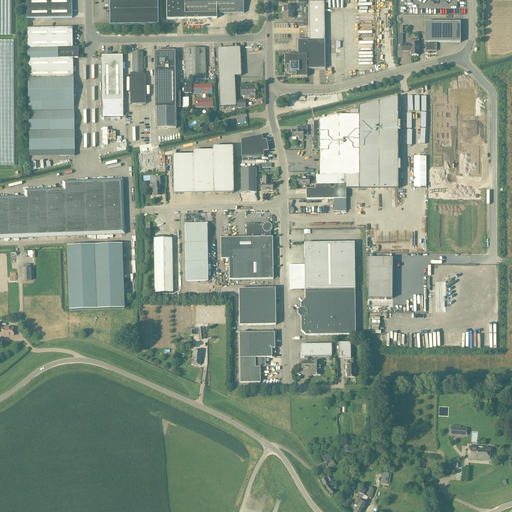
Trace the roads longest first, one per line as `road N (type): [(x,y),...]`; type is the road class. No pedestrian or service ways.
road 1 (unclassified): [(270,446),(206,409),(85,360),(49,365),(0,399)]
road 2 (unclassified): [(460,56),(492,92),(492,258)]
road 3 (unclassified): [(270,89),(335,88),(460,56)]
road 4 (unknown): [(89,148),(75,144),(74,56),(90,55),(90,121)]
road 5 (unclassified): [(286,388),(283,206)]
road 6 (unclassified): [(89,41),(268,39)]
road 7 (unclassified): [(138,212),(283,206)]
road 8 (unknown): [(337,64),(352,55),(354,19),(330,17),(331,57)]
